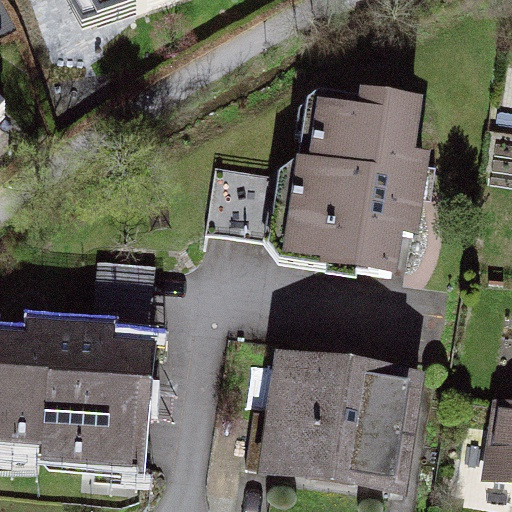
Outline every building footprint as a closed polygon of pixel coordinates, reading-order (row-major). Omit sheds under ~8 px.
[(50,0),(70,49),(224,0),(50,0)] [(398,282),(430,141),(311,114),(279,255),(398,282)] [(0,475),(140,486),(149,365),(0,353),(0,475)] [(257,492),(380,511),(400,511),(420,395),(276,372),(257,492)] [(511,511),(511,416),(504,416),(495,511),(511,511)]
